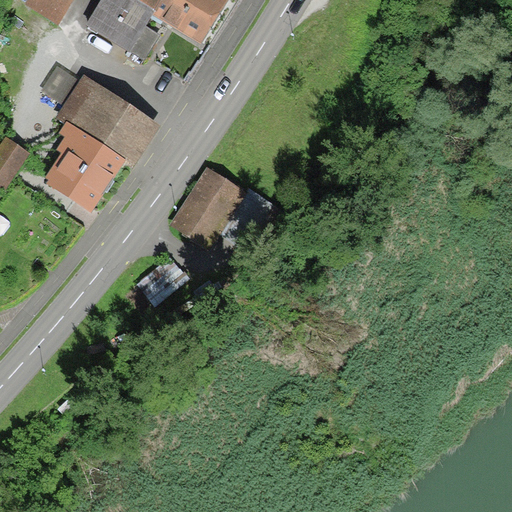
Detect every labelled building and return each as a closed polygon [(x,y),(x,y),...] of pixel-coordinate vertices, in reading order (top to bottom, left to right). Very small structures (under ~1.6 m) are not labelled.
[(29,0),(27,5),(60,24),(73,0),(29,0)] [(162,36),(145,26),(152,15),(199,44),(226,0),(102,0),(86,27),(145,63),(162,36)] [(68,104),(82,82),(58,67),(43,89),(68,104)] [(46,183),(92,211),(124,164),(127,166),(155,125),(85,77),(82,82),(68,104),(57,120),(66,125),(53,146),(65,154),(46,183)] [(4,139),(0,145),(0,186),(7,191),(30,155),(4,139)] [(209,170),(171,226),(210,251),(221,236),(247,195),(209,170)] [(247,195),(221,236),(254,258),(284,212),(250,189),(247,195)] [(124,303),(142,326),(192,287),(174,264),(124,303)]
